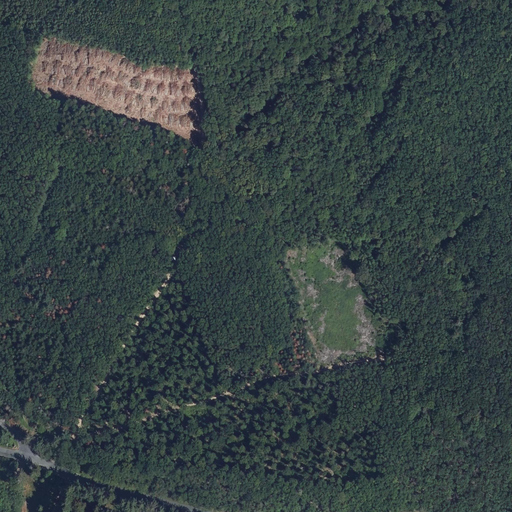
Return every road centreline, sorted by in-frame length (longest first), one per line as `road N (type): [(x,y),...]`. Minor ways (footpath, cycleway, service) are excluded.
road 1 (track): [(10,476),(72,439),(197,229),(203,177),(190,37),(198,0)]
road 2 (tertiary): [(197,511),(34,458)]
